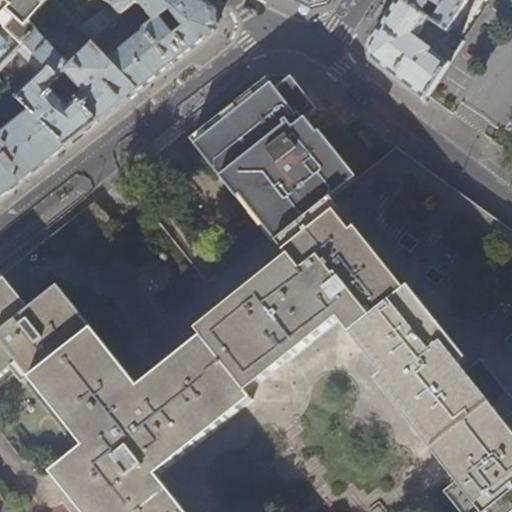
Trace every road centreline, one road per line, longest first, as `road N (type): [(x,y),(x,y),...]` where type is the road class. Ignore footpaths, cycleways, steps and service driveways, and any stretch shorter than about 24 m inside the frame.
road 1 (residential): [(0,234),(265,21),(310,46)]
road 2 (residential): [(310,46),(511,199)]
